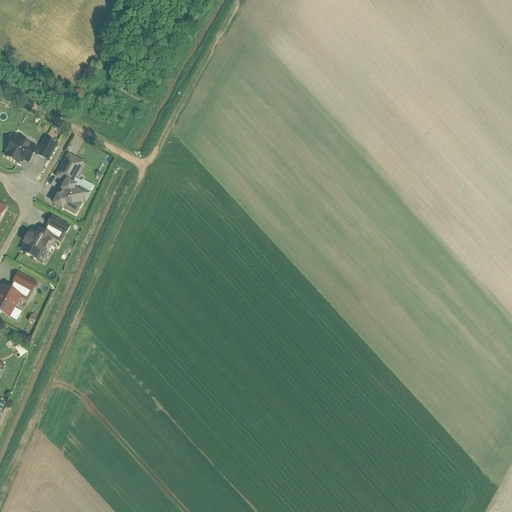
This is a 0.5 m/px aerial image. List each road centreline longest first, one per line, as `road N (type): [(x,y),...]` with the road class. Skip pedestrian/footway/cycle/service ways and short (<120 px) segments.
road 1 (track): [(0,489),(134,161),(227,0)]
road 2 (track): [(134,161),(0,91)]
